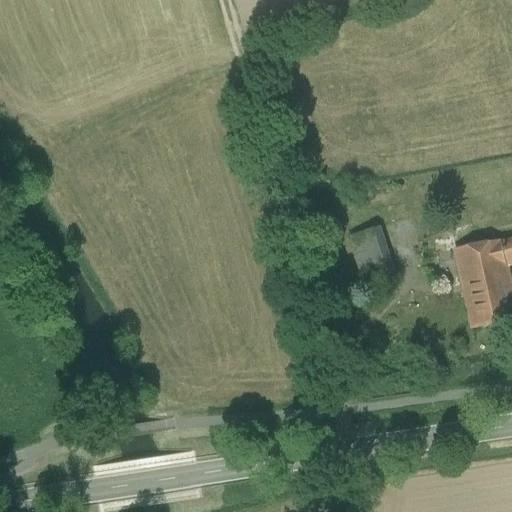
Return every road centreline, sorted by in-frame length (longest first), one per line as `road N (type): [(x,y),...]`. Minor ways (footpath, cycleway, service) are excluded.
road 1 (track): [(233,0),(338,410),(359,450)]
road 2 (tertiary): [(0,506),(359,450)]
road 3 (tertiary): [(359,450),(511,427)]
